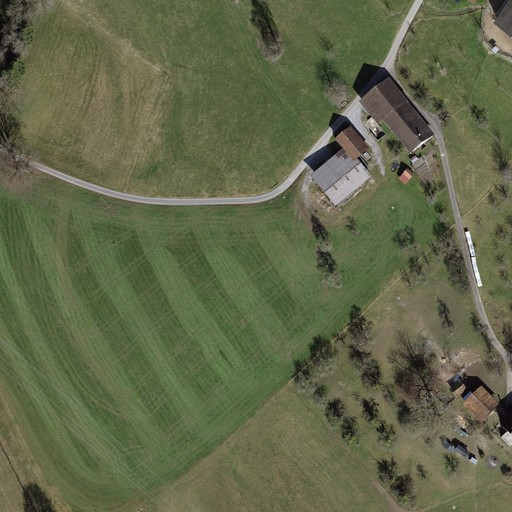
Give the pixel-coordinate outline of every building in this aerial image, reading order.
[(511,0),(505,0),(493,17),(511,31),(511,0)] [(377,125),(382,121),(407,101),(389,78),(358,102),(377,125)] [(434,135),(407,101),(382,121),(410,155),(434,135)] [(334,140),(342,149),(353,162),(357,159),(369,149),(350,126),(334,140)] [(371,177),(357,159),(353,162),(342,149),(309,177),(335,207),(371,177)] [(459,382),(449,390),(456,399),(466,391),(459,382)] [(499,405),(481,387),(462,405),(481,423),(499,405)] [(511,413),(500,426),(511,438),(511,413)]
